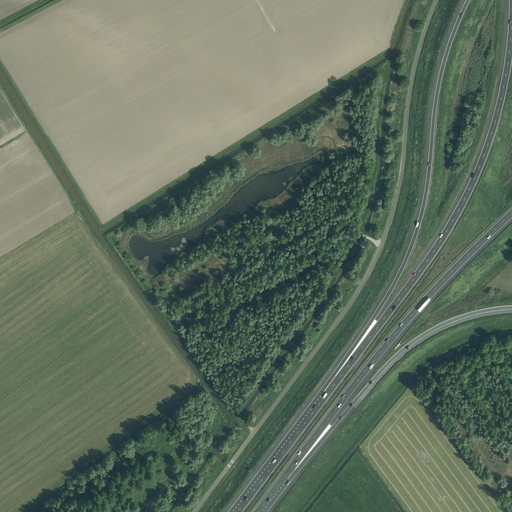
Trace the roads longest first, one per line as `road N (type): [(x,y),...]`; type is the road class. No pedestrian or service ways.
road 1 (unclassified): [(193,511),(370,276),(393,215),(408,96),(437,0)]
road 2 (motorway): [(511,9),(503,88),(475,174),(429,257),(320,398)]
road 3 (motorway): [(469,0),(439,75),(409,250),(320,398)]
road 4 (motorway): [(283,478),(416,310),(511,215)]
road 5 (motorway): [(283,478),(414,341),(453,319),(511,308)]
road 6 (motorway): [(320,398),(235,511)]
